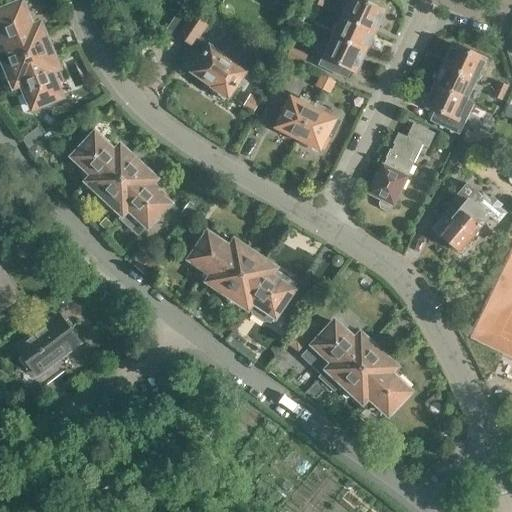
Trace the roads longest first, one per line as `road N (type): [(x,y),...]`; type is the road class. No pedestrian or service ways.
road 1 (residential): [(323,225),(148,118),(95,57),(75,0)]
road 2 (residential): [(432,510),(182,323)]
road 3 (residential): [(492,444),(414,292),(323,225)]
road 4 (residential): [(182,323),(71,227),(0,136)]
road 5 (residential): [(426,19),(323,225)]
road 6 (residential): [(182,323),(130,372),(45,424),(0,422)]
